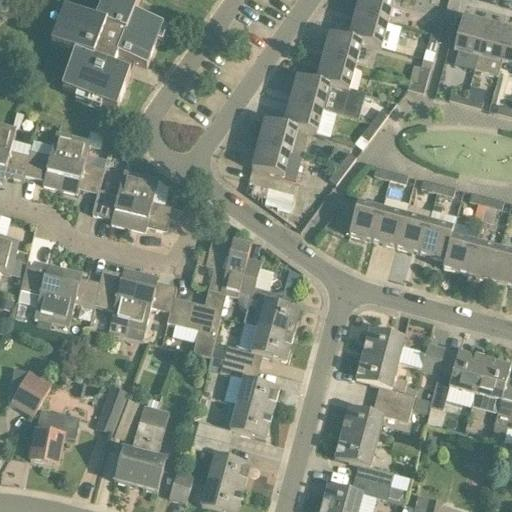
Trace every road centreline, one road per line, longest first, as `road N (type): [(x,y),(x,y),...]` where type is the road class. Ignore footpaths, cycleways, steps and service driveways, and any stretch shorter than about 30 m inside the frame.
road 1 (residential): [(0,206),(41,213),(77,244),(162,267),(174,263),(217,199)]
road 2 (residential): [(285,511),(345,296)]
road 3 (residential): [(185,175),(314,0)]
road 4 (residential): [(185,175),(157,149),(160,107),(239,0)]
road 5 (residential): [(511,350),(345,296)]
road 6 (residential): [(345,296),(217,199)]
